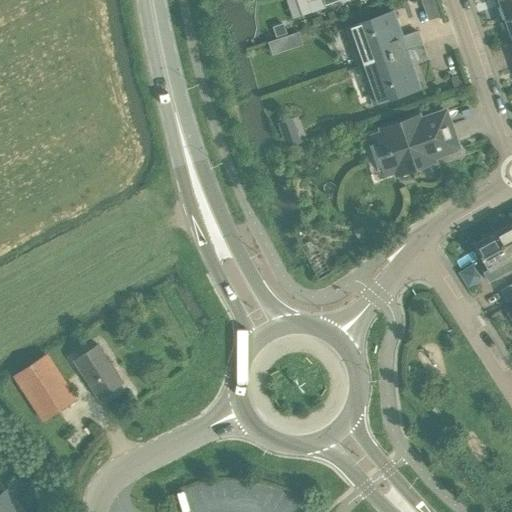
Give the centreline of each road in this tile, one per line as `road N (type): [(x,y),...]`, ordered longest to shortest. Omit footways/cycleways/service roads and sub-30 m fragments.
road 1 (primary): [(187,158),(209,252),(254,345)]
road 2 (primary): [(284,326),(187,158)]
road 3 (unclassified): [(94,511),(119,469),(245,409)]
road 4 (residential): [(417,248),(511,389)]
road 5 (primary): [(187,158),(150,0)]
road 6 (residential): [(511,144),(461,0)]
road 7 (primary): [(428,511),(345,420)]
road 8 (unclassified): [(339,340),(417,248)]
